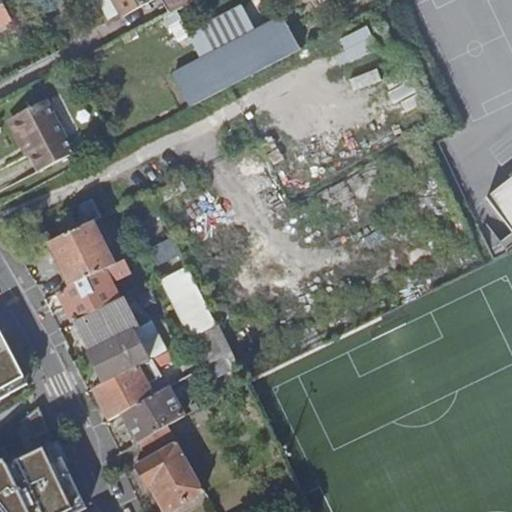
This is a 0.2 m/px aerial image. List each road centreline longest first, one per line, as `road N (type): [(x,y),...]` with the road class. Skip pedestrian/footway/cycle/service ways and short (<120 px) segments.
road 1 (track): [(364,43),(0,220)]
road 2 (residential): [(0,272),(83,432),(109,511)]
